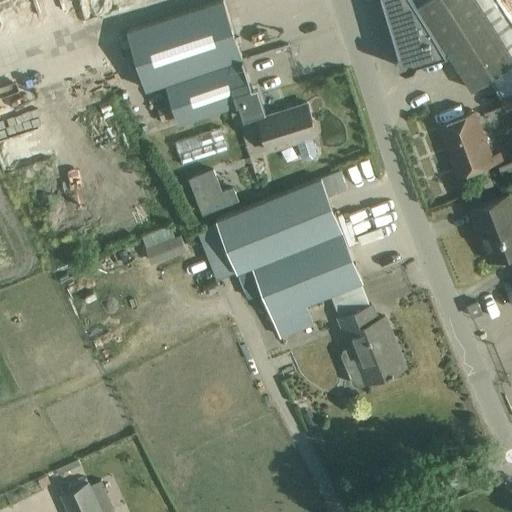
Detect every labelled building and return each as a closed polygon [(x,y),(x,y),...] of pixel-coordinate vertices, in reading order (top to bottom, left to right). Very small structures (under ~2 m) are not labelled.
[(146,89),(166,83),(243,58),(224,0),(128,31),(146,89)] [(413,0),(383,0),(400,53),(397,57),(400,66),(406,70),(415,67),(417,63),(449,53),(417,6),(413,0)] [(511,55),(476,0),(426,0),(417,6),(449,53),(472,90),(511,64),(511,55)] [(100,41),(88,46),(94,64),(106,60),(100,41)] [(166,83),(179,122),(240,103),(245,118),(260,113),(255,98),(243,58),(166,83)] [(511,87),(501,92),(508,109),(511,107),(511,87)] [(313,137),(318,136),(307,102),(259,118),(270,151),(297,142),(301,154),(303,157),(305,159),(308,160),(314,158),(316,156),(317,153),(317,149),(313,137)] [(172,104),(161,107),(165,121),(176,117),(172,104)] [(475,112),(458,118),(440,125),(458,175),(501,159),(500,154),(492,157),(475,112)] [(181,161),(226,152),(223,134),(177,143),(181,161)] [(511,160),(499,166),(505,180),(511,177),(511,160)] [(202,214),(238,200),(232,187),(221,192),(212,170),(188,179),(202,214)] [(342,229),(328,195),(348,187),(340,171),(321,178),(303,184),(214,219),(216,224),(235,271),(250,265),(342,229)] [(511,251),(511,200),(510,195),(471,209),(483,241),(481,241),(489,260),(511,251)] [(360,224),(384,218),(382,210),(358,215),(360,224)] [(218,278),(235,271),(216,224),(199,231),(218,278)] [(363,282),(342,229),(250,265),(278,336),(310,323),(304,306),(363,282)] [(181,234),(146,248),(152,263),(187,250),(181,234)] [(478,301),(467,305),(472,316),(482,312),(478,301)] [(358,385),(368,381),(401,368),(389,338),(393,336),(385,317),(378,320),(372,304),(337,318),(349,348),(344,350),(342,354),(353,383),(358,385)] [(249,421),(206,330),(157,353),(200,444),(249,421)] [(294,333),(282,338),(286,346),(298,341),(294,333)] [(303,414),(310,428),(317,425),(310,411),(303,414)] [(60,494),(68,511),(101,511),(87,481),(86,481),(83,474),(68,481),(71,489),(60,494)] [(349,478),(337,484),(345,499),(357,493),(349,478)] [(169,511),(159,488),(138,498),(144,511),(169,511)] [(19,511),(14,502),(0,509),(0,511),(19,511)]
